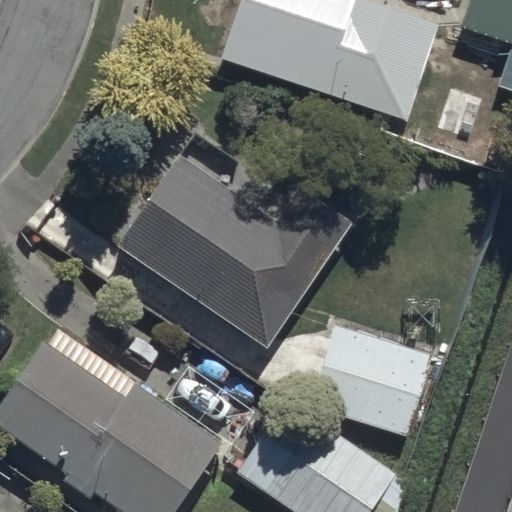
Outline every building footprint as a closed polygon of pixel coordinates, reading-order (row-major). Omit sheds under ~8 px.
[(234,0),(218,55),(405,114),(436,17),(382,0),(234,0)] [(511,41),(511,0),(467,0),(460,25),(511,41)] [(265,346),(352,218),(299,182),(275,218),(176,151),(114,243),(265,346)] [(405,433),(429,354),(328,324),(305,404),(405,433)] [(39,334),(0,392),(0,423),(68,470),(63,477),(86,493),(90,487),(128,511),(168,511),(218,438),(131,379),(123,391),(39,334)] [(280,397),(227,478),(277,511),(392,511),(404,478),(280,397)]
